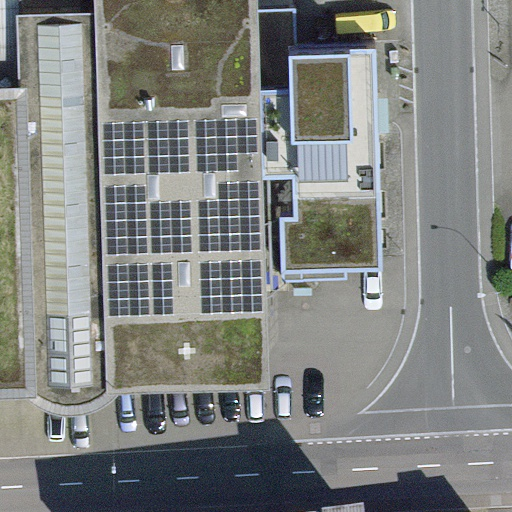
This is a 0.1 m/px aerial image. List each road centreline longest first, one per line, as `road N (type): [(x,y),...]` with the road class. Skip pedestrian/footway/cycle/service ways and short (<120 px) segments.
road 1 (residential): [(436,0),(450,461)]
road 2 (tertiary): [(0,487),(450,461)]
